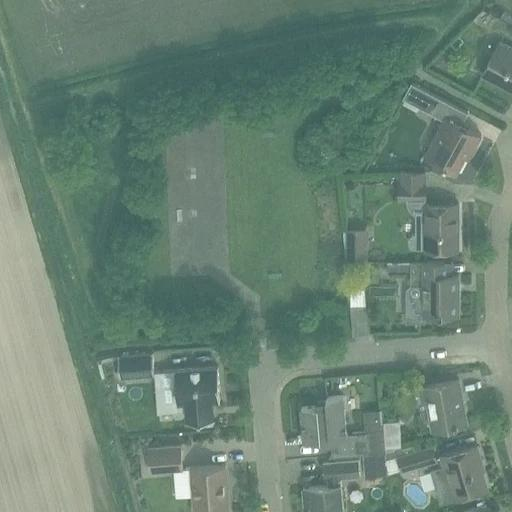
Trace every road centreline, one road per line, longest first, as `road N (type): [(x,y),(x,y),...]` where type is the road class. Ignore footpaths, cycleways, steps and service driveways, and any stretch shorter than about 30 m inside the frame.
road 1 (residential): [(269,511),(267,373),(281,360),(506,350)]
road 2 (residential): [(511,205),(500,225),(504,323)]
